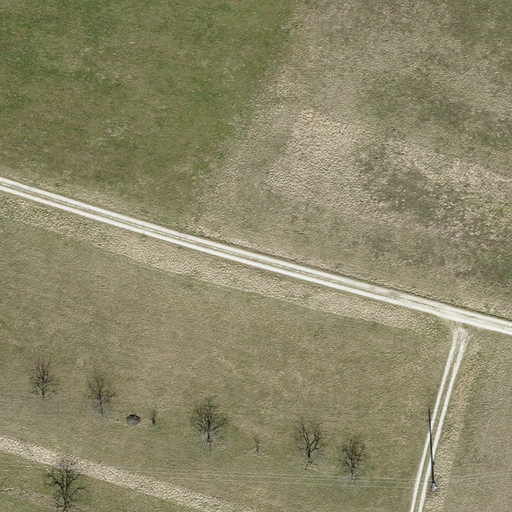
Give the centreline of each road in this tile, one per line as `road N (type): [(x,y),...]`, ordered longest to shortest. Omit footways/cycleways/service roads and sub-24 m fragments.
road 1 (track): [(0,185),(511,328)]
road 2 (track): [(464,315),(417,511)]
